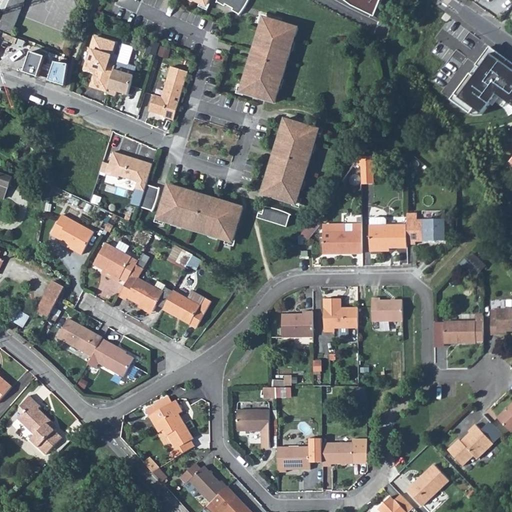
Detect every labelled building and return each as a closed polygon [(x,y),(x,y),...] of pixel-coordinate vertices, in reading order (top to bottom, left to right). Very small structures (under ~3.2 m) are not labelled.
[(10,0),(8,6),(0,25),(0,29),(11,34),(25,0),(10,0)] [(217,0),(217,2),(224,6),(225,4),(233,9),(232,11),(240,15),(246,7),(249,0),(217,0)] [(341,0),(350,7),(372,16),(378,0),(341,0)] [(241,92),(275,103),(280,89),(278,88),(281,79),(282,79),(291,52),(289,51),(292,41),(294,42),(298,28),(264,18),(260,32),(262,32),(259,42),(257,41),(254,51),(255,52),(254,57),(252,57),(248,69),(250,69),(247,79),(245,78),(241,92)] [(108,92),(116,67),(108,65),(115,43),(94,37),(91,48),(93,51),(91,59),(88,58),(85,69),(96,73),(97,76),(94,78),(91,86),(108,92)] [(123,44),(116,67),(108,92),(108,93),(116,96),(117,91),(129,95),(137,67),(129,64),(134,47),(123,44)] [(511,63),(488,47),(451,100),(468,114),(472,109),(478,114),(492,95),(511,107),(511,108),(511,63)] [(29,52),(22,72),(35,76),(41,56),(29,52)] [(52,62),(47,80),(62,85),(66,64),(52,62)] [(164,117),(174,120),(177,110),(188,71),(171,68),(162,97),(154,95),(149,111),(159,114),(163,113),(166,114),(164,117)] [(262,194),(297,205),(301,190),(299,190),(302,180),(304,181),(312,153),(310,153),(313,143),(315,144),(319,129),(285,119),(281,133),(283,134),(280,143),(278,143),(275,153),(277,153),(275,159),(273,159),(269,170),(271,171),(268,181),(267,180),(262,194)] [(153,165),(114,152),(107,174),(119,178),(120,176),(138,182),(131,204),(140,206),(147,185),(153,165)] [(357,164),(361,167),(362,184),(374,184),(374,156),(362,157),(357,164)] [(492,165),(488,161),(482,168),(486,172),(492,165)] [(0,173),(0,184),(9,188),(13,178),(0,173)] [(435,173),(432,177),(440,183),(443,180),(435,173)] [(159,193),(160,189),(147,185),(140,206),(140,207),(153,211),(156,205),(157,200),(159,193)] [(169,185),(158,219),(172,224),(173,222),(182,224),(182,226),(209,235),(210,233),(220,236),(219,238),(233,242),(243,208),(229,204),(229,206),(219,203),(220,201),(210,198),(209,199),(203,198),(204,196),(192,192),(192,194),(182,191),(183,189),(169,185)] [(287,227),(291,215),(283,212),(278,210),(272,208),(265,207),(263,215),(259,213),(258,218),(287,227)] [(418,214),(407,214),(407,225),(408,245),(416,245),(416,241),(446,241),(446,220),(418,220),(418,214)] [(63,215),(52,235),(59,239),(60,237),(71,243),(68,247),(82,255),(85,251),(95,233),(63,215)] [(408,245),(407,225),(387,226),(387,220),(385,218),(372,218),(370,220),(371,226),(370,226),(370,251),(382,251),(382,248),(408,247),(408,245)] [(313,220),(306,229),(311,233),(318,224),(313,220)] [(338,233),(338,225),(323,226),(323,254),(363,253),(362,225),(353,225),(353,233),(345,233),(338,233)] [(122,240),(118,246),(126,251),(130,246),(122,240)] [(106,243),(94,265),(113,275),(111,278),(118,282),(132,257),(106,243)] [(193,255),(176,246),(170,258),(187,267),(193,255)] [(480,260),(472,252),(467,258),(475,266),(480,260)] [(137,265),(119,296),(127,300),(128,298),(153,312),(157,305),(163,292),(155,288),(138,279),(144,269),(137,265)] [(54,281),(38,311),(49,317),(65,287),(54,281)] [(163,292),(157,305),(164,308),(173,291),(166,287),(166,286),(159,282),(155,288),(163,292)] [(173,291),(164,308),(164,309),(177,316),(178,314),(191,322),(190,324),(197,328),(212,302),(205,298),(192,291),(188,299),(173,291)] [(403,321),(403,300),(380,301),(380,298),(372,298),(373,322),(403,321)] [(358,328),(358,308),(342,308),(342,299),(324,299),(325,332),(335,332),(335,329),(339,329),(340,337),(349,337),(349,328),(358,328)] [(499,310),(491,311),(491,334),(499,334),(499,331),(511,330),(511,300),(507,300),(507,310),(499,310)] [(14,320),(24,326),(31,315),(21,309),(14,320)] [(314,337),(313,312),(304,312),(304,314),(282,314),(283,338),(314,337)] [(58,337),(93,356),(103,338),(69,319),(58,337)] [(476,323),(476,322),(445,322),(445,343),(476,343),(476,341),(484,341),(484,323),(476,323)] [(93,356),(88,365),(96,369),(99,363),(124,377),(135,358),(117,348),(118,347),(103,338),(93,356)] [(285,383),(293,384),(293,374),(285,374),(285,383)] [(0,400),(12,386),(0,376),(0,400)] [(270,388),(264,388),(264,398),(277,398),(277,388),(270,388)] [(289,388),(277,388),(277,398),(289,398),(289,388)] [(55,430),(50,426),(53,423),(39,409),(41,406),(30,396),(21,407),(25,411),(18,419),(35,435),(31,440),(46,455),(63,438),(55,430)] [(169,397),(146,410),(160,433),(165,430),(176,449),(178,448),(181,455),(195,447),(192,440),(194,439),(179,414),(183,412),(177,400),(173,403),(169,397)] [(511,404),(497,418),(511,433),(511,432),(511,404)] [(270,410),(237,410),(238,432),(262,431),(262,448),(270,448),(270,410)] [(460,439),(448,450),(463,466),(474,456),(478,459),(494,444),(476,425),(469,431),(471,432),(465,438),(465,441),(463,443),(460,439)] [(310,446),(278,447),(278,472),(287,472),(287,470),(311,470),(310,463),(323,463),(323,443),(323,439),(310,439),(310,446)] [(323,463),(323,467),(332,467),(332,464),(368,464),(368,439),(357,440),(357,443),(323,443),(323,463)] [(150,458),(144,463),(153,472),(160,468),(150,458)] [(206,505),(207,506),(228,487),(222,481),(220,482),(205,466),(202,469),(196,463),(181,478),(186,484),(185,485),(196,496),(200,492),(209,501),(206,505)] [(435,465),(407,490),(422,506),(450,481),(435,465)] [(160,468),(153,472),(162,482),(168,477),(160,468)] [(251,511),(228,487),(207,506),(211,511),(251,511)] [(409,511),(414,508),(401,494),(395,500),(391,497),(380,507),(384,511),(382,511),(409,511)]
